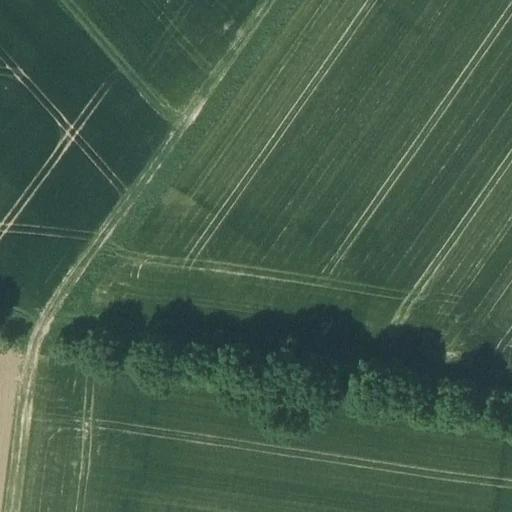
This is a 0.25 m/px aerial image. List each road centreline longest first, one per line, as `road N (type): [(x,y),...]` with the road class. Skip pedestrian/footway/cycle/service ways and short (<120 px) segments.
road 1 (track): [(293,0),(66,297),(38,381),(17,511)]
road 2 (track): [(511,377),(0,314)]
road 3 (track): [(56,0),(187,147)]
